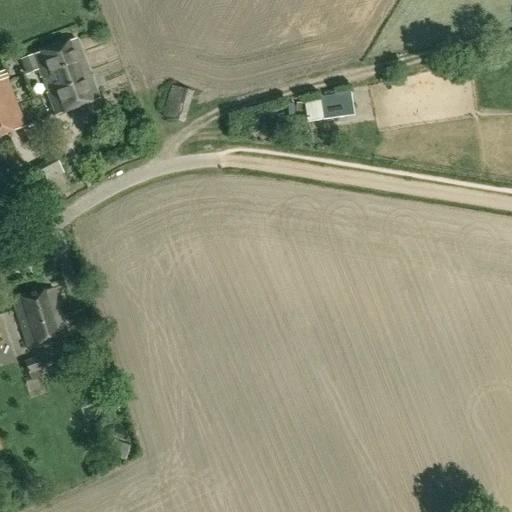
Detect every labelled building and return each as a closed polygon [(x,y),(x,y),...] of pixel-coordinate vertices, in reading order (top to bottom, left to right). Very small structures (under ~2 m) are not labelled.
[(98,99),(76,39),(21,59),(26,74),(37,69),(54,115),(98,99)] [(0,136),(24,127),(3,71),(0,72),(0,136)] [(193,93),(170,86),(161,116),(185,123),(193,93)] [(347,117),(346,106),(354,105),(352,93),(320,97),(321,104),(323,120),(347,117)] [(27,349),(68,335),(53,288),(11,302),(27,349)] [(31,381),(41,377),(39,371),(42,369),(37,357),(24,361),(31,381)] [(111,456),(125,461),(129,449),(116,444),(111,456)]
